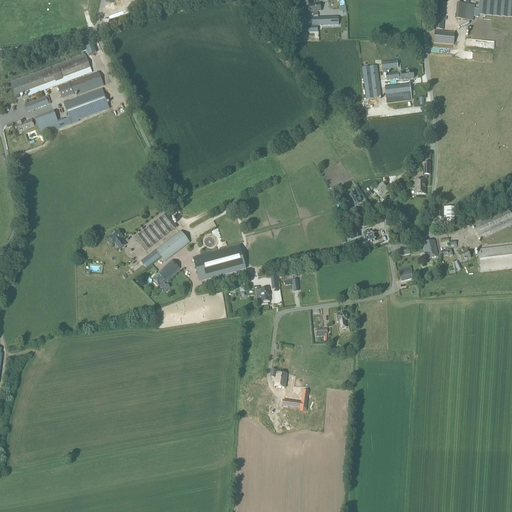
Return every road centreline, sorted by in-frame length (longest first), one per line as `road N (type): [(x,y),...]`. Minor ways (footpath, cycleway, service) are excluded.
road 1 (unclassified): [(277,339),(285,309),(387,293),(394,248),(427,232),(439,149),(429,0)]
road 2 (unclassified): [(0,258),(17,211),(0,129)]
